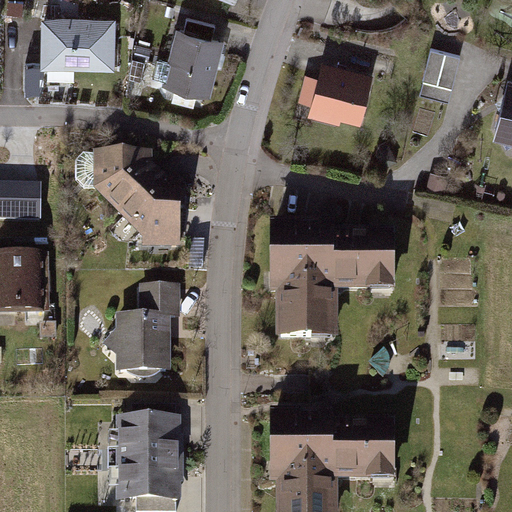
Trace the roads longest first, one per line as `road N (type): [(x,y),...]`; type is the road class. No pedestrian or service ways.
road 1 (residential): [(234,143),(229,511)]
road 2 (residential): [(234,143),(123,120),(0,115)]
road 3 (residential): [(292,0),(234,143)]
